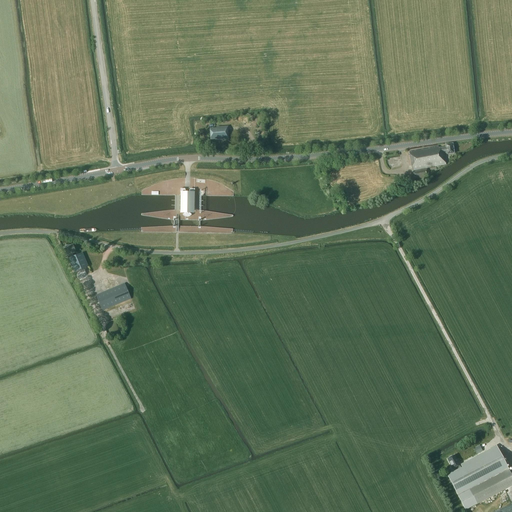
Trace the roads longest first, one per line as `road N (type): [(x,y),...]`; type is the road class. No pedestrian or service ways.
road 1 (unclassified): [(0,233),(56,233),(146,252),(261,247),(383,220),(471,166),(511,154)]
road 2 (secondary): [(115,170),(511,132)]
road 3 (tertiary): [(115,170),(92,0)]
